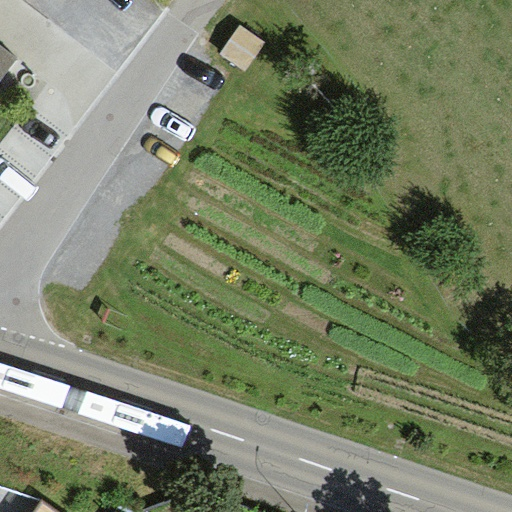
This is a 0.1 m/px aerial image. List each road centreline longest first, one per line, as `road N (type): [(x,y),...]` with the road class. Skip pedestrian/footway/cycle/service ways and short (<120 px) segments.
road 1 (tertiary): [(477,511),(0,359)]
road 2 (residential): [(0,272),(198,0)]
